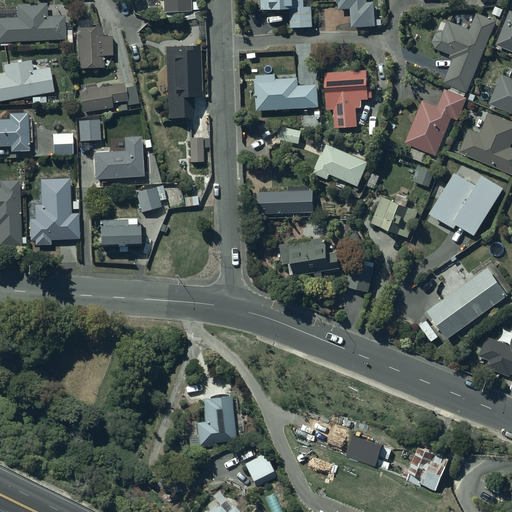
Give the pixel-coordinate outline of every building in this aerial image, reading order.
[(17,2),(18,15),(0,16),(0,40),(67,38),(66,13),(48,14),(47,0),(17,2)] [(164,0),(164,9),(191,9),(190,0),(164,0)] [(259,0),(260,8),(290,7),(290,26),(312,25),(311,6),(304,4),(303,0),(259,0)] [(366,1),(366,0),(337,0),(338,7),(349,8),(351,26),(374,24),(372,1),(366,1)] [(256,9),(247,10),(248,24),(257,24),(256,9)] [(511,10),(508,9),(497,42),(511,50),(511,10)] [(496,20),(476,11),(470,28),(447,19),(443,29),(436,32),(431,40),(435,48),(449,53),(449,55),(452,59),(442,82),(467,92),(496,20)] [(78,24),(79,66),(104,66),(104,54),(113,54),(113,33),(103,33),(103,24),(78,24)] [(202,43),(167,45),(169,116),(195,116),(194,94),(204,94),(202,43)] [(6,73),(0,74),(0,99),(55,89),(50,65),(34,68),(32,57),(4,63),(6,73)] [(366,86),(365,69),(324,72),(326,109),(331,109),(332,129),(358,127),(357,109),(362,108),(361,98),(367,97),(367,96),(371,95),(370,86),(366,86)] [(317,105),(316,84),(295,85),(295,78),(274,79),(274,73),(254,74),(254,79),(256,109),(317,105)] [(511,78),(501,74),(489,103),(511,111),(511,78)] [(128,109),(127,103),(140,101),(137,83),(126,85),(126,81),(79,88),(83,111),(114,106),(113,101),(117,100),(119,110),(128,109)] [(466,97),(444,88),(437,105),(422,99),(404,142),(436,154),(451,117),(457,119),(466,97)] [(10,117),(0,117),(0,144),(11,144),(11,150),(30,149),(29,110),(10,111),(10,117)] [(511,140),(511,122),(487,113),(479,133),(467,128),(457,152),(511,173),(511,147),(510,146),(511,140)] [(79,118),(80,139),(101,138),(100,117),(79,118)] [(301,130),(281,126),(279,139),(298,143),(301,130)] [(73,131),(54,131),(54,152),(73,152),(73,131)] [(126,148),(94,150),(96,177),(145,174),(142,134),(125,135),(126,148)] [(210,136),(190,136),(191,160),(204,160),(204,147),(210,147),(210,136)] [(367,160),(325,142),(312,172),(326,178),(329,173),(357,185),(367,160)] [(426,151),(412,145),(408,155),(422,161),(426,151)] [(433,171),(416,165),(411,178),(429,185),(433,171)] [(503,188),(480,174),(475,184),(454,171),(428,212),(453,228),(456,224),(474,235),(503,188)] [(36,217),(30,217),(30,238),(35,238),(36,243),(52,242),(52,238),(80,237),(79,211),(72,211),(71,176),(40,177),(41,202),(36,203),(36,217)] [(0,186),(0,245),(23,245),(21,178),(1,178),(1,186),(0,186)] [(136,190),(142,211),(162,205),(160,200),(168,198),(163,183),(136,190)] [(289,188),(259,189),(260,211),(315,209),(314,186),(311,186),(311,183),(289,183),(289,188)] [(198,193),(184,196),(186,205),(200,202),(198,193)] [(417,210),(380,196),(370,221),(407,236),(417,210)] [(128,217),(101,217),(101,244),(119,244),(119,250),(128,250),(128,244),(141,245),(141,222),(138,222),(138,214),(128,214),(128,217)] [(326,252),(324,237),(280,244),(283,262),(290,261),(292,276),(340,268),(337,250),(326,252)] [(367,291),(376,254),(355,249),(346,286),(367,291)] [(509,297),(489,270),(429,313),(449,340),(509,297)] [(511,339),(510,346),(486,337),(479,355),(487,360),(484,367),(510,377),(511,375),(511,339)] [(237,444),(232,400),(203,403),(205,425),(197,425),(199,449),(237,444)] [(346,461),(376,472),(385,447),(355,437),(346,461)] [(436,494),(449,463),(421,451),(410,476),(422,482),(419,487),(436,494)] [(266,455),(246,465),(256,487),(276,478),(266,455)] [(242,511),(228,496),(219,504),(216,501),(203,511),(242,511)]
